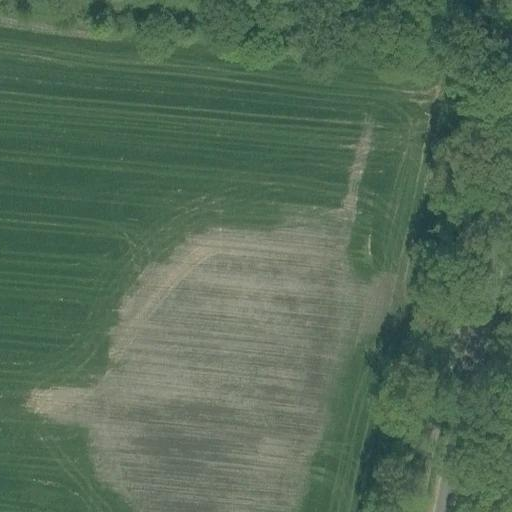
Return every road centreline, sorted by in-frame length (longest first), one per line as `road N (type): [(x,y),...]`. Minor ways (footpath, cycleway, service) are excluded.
road 1 (residential): [(113,0),(511,53)]
road 2 (tertiary): [(447,511),(511,151)]
